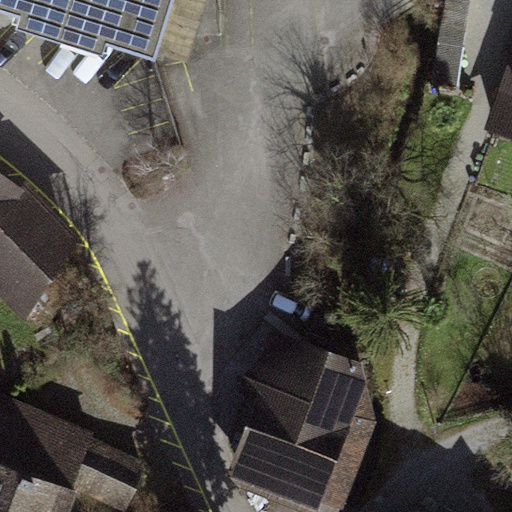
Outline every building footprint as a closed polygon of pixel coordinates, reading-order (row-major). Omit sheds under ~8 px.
[(0,0),(0,7),(21,14),(17,26),(104,53),(107,41),(156,56),(173,0),(0,0)] [(511,47),(481,131),(511,142),(511,47)] [(25,191),(0,173),(0,298),(25,324),(81,241),(25,191)] [(248,495),(303,511),(315,511),(318,506),(335,511),(371,407),(367,368),(272,329),(245,394),(261,400),(234,466),(248,495)] [(96,434),(0,397),(0,511),(68,511),(76,493),(127,511),(150,464),(93,441),(96,434)]
